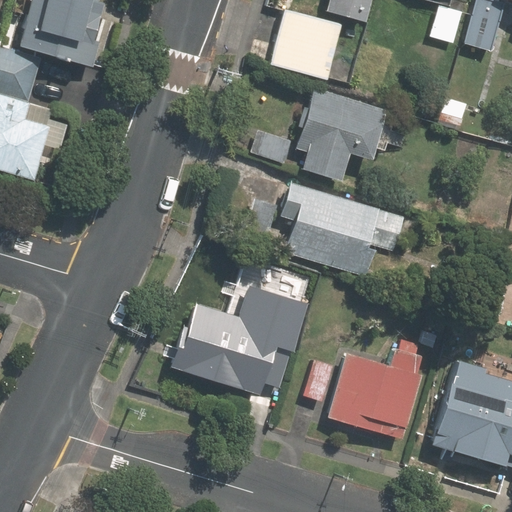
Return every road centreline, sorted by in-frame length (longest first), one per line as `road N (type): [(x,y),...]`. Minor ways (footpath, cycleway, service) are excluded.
road 1 (residential): [(30,421),(322,511)]
road 2 (tertiary): [(190,0),(97,285)]
road 3 (tertiary): [(97,285),(30,421)]
